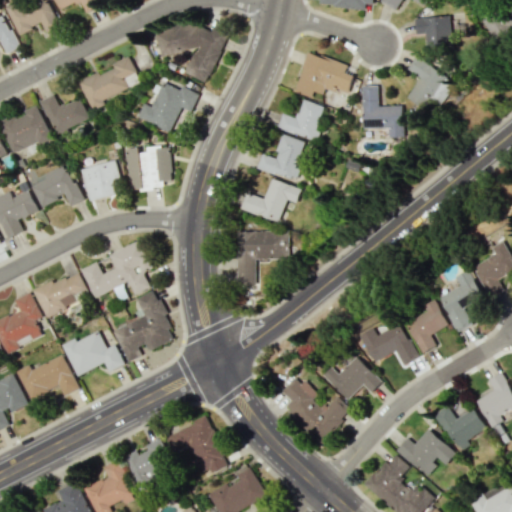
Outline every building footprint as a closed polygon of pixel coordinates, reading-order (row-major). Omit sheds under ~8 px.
[(19,34),(42,23),(47,32),(60,26),(47,0),(30,0),(21,4),(18,0),(16,0),(6,5),(19,34)] [(55,0),(60,10),(79,0),(80,0),(86,12),(98,6),(95,0),(55,0)] [(320,0),(320,5),(365,9),(365,3),(373,3),(373,0),(320,0)] [(396,9),(400,0),(413,0),(426,6),(428,0),(382,0),(381,2),(396,9)] [(0,44),(3,43),(6,52),(19,47),(4,11),(0,12),(0,44)] [(415,33),(424,33),(425,50),(450,48),(448,16),(415,17),(415,33)] [(208,82),(226,34),(193,22),(154,31),(160,56),(171,53),(194,47),(184,74),(208,82)] [(295,91),(311,96),(313,91),(323,94),(325,87),(348,94),(353,75),(345,72),(348,63),(307,51),(295,91)] [(79,80),(90,106),(128,90),(123,77),(135,71),(128,56),(111,63),(113,68),(99,74),(98,72),(79,80)] [(419,76),(407,97),(434,112),(453,78),(414,56),(407,69),(419,76)] [(136,117),(169,131),(179,107),(190,111),(198,93),(180,85),(178,91),(156,81),(152,91),(156,93),(150,106),(142,102),(136,117)] [(363,128),(387,128),(387,137),(402,137),(401,105),(378,106),(378,85),(362,85),(363,128)] [(90,119),(80,97),(60,106),(54,94),(41,100),(57,134),(90,119)] [(281,113),(276,128),(315,141),(318,130),(315,129),(323,106),(302,99),(295,118),(281,113)] [(0,123),(14,154),(52,136),(38,104),(24,110),(25,111),(0,122),(0,123)] [(256,166),(296,180),(300,168),(294,166),(302,141),(280,133),(272,157),(260,153),(256,166)] [(0,157),(8,153),(0,135),(0,168),(2,167),(0,162),(0,157)] [(125,148),(130,191),(164,187),(163,181),(173,180),(169,146),(138,150),(137,147),(125,148)] [(81,168),(90,200),(123,191),(114,159),(81,168)] [(42,206),(65,195),(70,206),(83,199),(66,163),(44,173),(47,179),(32,186),(42,206)] [(239,209),(278,221),(285,199),(296,202),(300,188),(270,178),(263,197),(245,192),(239,209)] [(257,291),(256,258),(288,258),(287,230),(236,231),(236,291),(257,291)] [(95,297),(129,281),(135,294),(150,287),(143,272),(152,268),(139,240),(110,254),(116,268),(104,273),(98,261),(82,269),(95,297)] [(502,290),(497,278),(511,271),(511,258),(503,241),(490,247),(494,254),(472,265),(487,297),(502,290)] [(437,296),(456,332),(471,324),(459,300),(467,296),(469,301),(481,296),(467,269),(453,276),(458,285),(437,296)] [(34,288),(46,316),(89,298),(78,272),(54,283),(53,280),(34,288)] [(114,329),(128,361),(141,355),(138,347),(146,343),(148,350),(176,338),(155,290),(137,298),(141,309),(136,311),(140,318),(114,329)] [(0,337),(7,354),(20,348),(17,340),(30,334),(32,339),(43,334),(36,319),(42,317),(31,291),(15,298),(20,310),(0,318),(0,337)] [(446,325),(434,298),(421,304),(425,313),(406,321),(420,353),(435,346),(429,333),(446,325)] [(417,356),(399,322),(376,334),(372,327),(359,334),(373,362),(395,350),(403,364),(417,356)] [(63,344),(77,375),(105,363),(109,371),(125,364),(116,344),(107,348),(99,330),(77,341),(75,338),(63,344)] [(17,370),(30,399),(59,385),(64,395),(79,388),(64,354),(31,369),(30,364),(17,370)] [(347,399),(364,384),(371,392),(382,382),(358,355),(338,373),(332,366),(324,374),(347,399)] [(488,379),(494,390),(477,399),(491,427),(503,421),(500,413),(511,406),(511,390),(502,372),(488,379)] [(0,428),(11,424),(7,414),(28,405),(15,374),(0,380),(0,428)] [(336,394),(326,405),(297,375),(282,390),(291,400),(284,407),(320,443),(353,410),(336,394)] [(486,428),(474,407),(456,418),(448,405),(436,413),(459,451),(471,444),(468,439),(486,428)] [(166,434),(174,453),(190,446),(201,471),(210,467),(212,472),(230,465),(209,416),(166,434)] [(456,452),(428,428),(415,443),(408,437),(397,449),(426,474),(439,459),(446,464),(456,452)] [(137,486),(175,469),(161,438),(146,444),(148,450),(139,454),(137,449),(124,455),(137,486)] [(365,485),(396,511),(408,511),(409,511),(410,511),(421,511),(434,498),(417,483),(410,490),(399,480),(410,467),(394,452),(365,485)] [(96,511),(111,511),(113,511),(110,505),(123,500),(125,504),(136,499),(119,460),(104,466),(108,476),(85,486),(96,511)] [(239,511),(238,510),(267,495),(252,466),(237,474),(239,478),(209,494),(218,511),(239,511)] [(44,508),(45,511),(91,511),(77,481),(58,490),(63,500),(44,508)] [(486,498),(483,492),(470,499),(476,511),(511,511),(511,486),(511,485),(486,498)]
